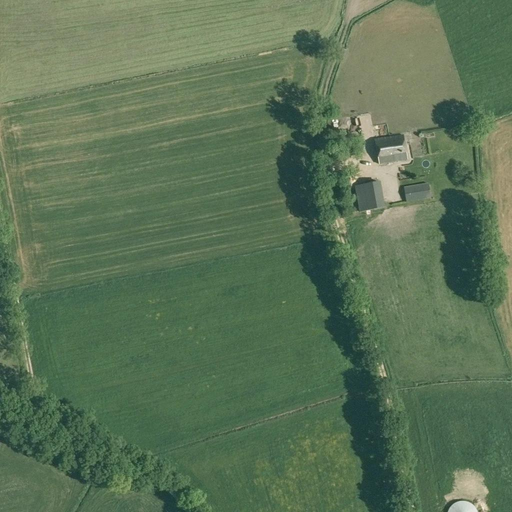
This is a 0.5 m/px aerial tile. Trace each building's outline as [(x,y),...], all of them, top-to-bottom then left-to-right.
[(354,114),(331,115),(332,129),(354,128),(354,114)] [(445,128),(424,130),(426,147),(434,146),(435,161),(448,160),(445,128)] [(416,129),(404,131),(406,140),(417,138),(416,129)] [(376,140),(380,164),(408,160),(404,135),(376,140)] [(343,147),(345,157),(356,156),(355,145),(343,147)] [(355,186),(360,213),(385,208),(381,182),(355,186)] [(404,187),(406,203),(431,199),(428,183),(404,187)] [(477,511),(476,510),(475,508),(473,506),(472,504),(470,503),(467,502),(465,502),(463,502),(460,502),(458,502),(456,503),(454,504),(452,506),(450,508),(449,510),(448,511),(477,511)]
